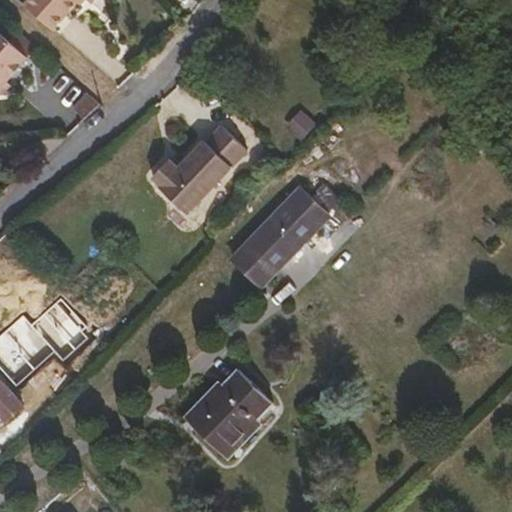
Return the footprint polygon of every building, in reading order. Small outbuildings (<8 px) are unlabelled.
[(104,0),(36,0),(30,8),(59,33),(86,1),(96,10),(104,0)] [(9,91),(34,62),(0,33),(0,99),(16,98),(9,91)] [(88,91),(72,107),(84,119),(100,103),(88,91)] [(303,139),(318,123),(301,108),(287,124),(303,139)] [(189,213),(249,151),(223,126),(208,142),(206,140),(180,168),(171,158),(154,176),(163,185),(162,187),(189,213)] [(263,284),(331,214),(302,186),(233,257),(263,284)] [(122,302),(95,274),(75,294),(103,321),(122,302)] [(0,414),(6,421),(39,391),(2,350),(0,352),(0,414)] [(224,454),(275,401),(240,368),(225,384),(219,378),(185,415),(224,454)]
